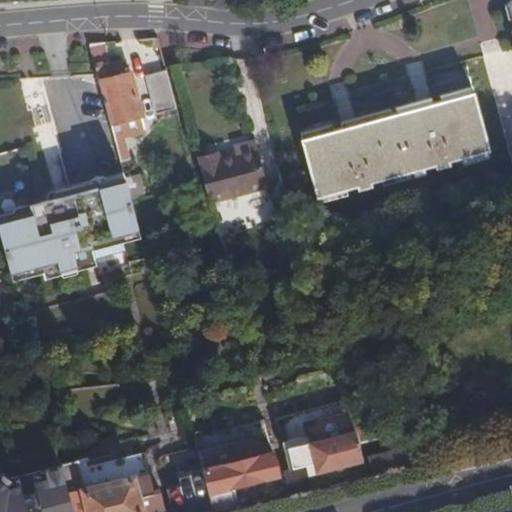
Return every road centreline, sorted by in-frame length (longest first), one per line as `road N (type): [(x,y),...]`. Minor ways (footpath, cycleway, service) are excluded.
road 1 (residential): [(352,0),(253,22),(154,14),(0,24)]
road 2 (secondary): [(371,511),(511,475)]
